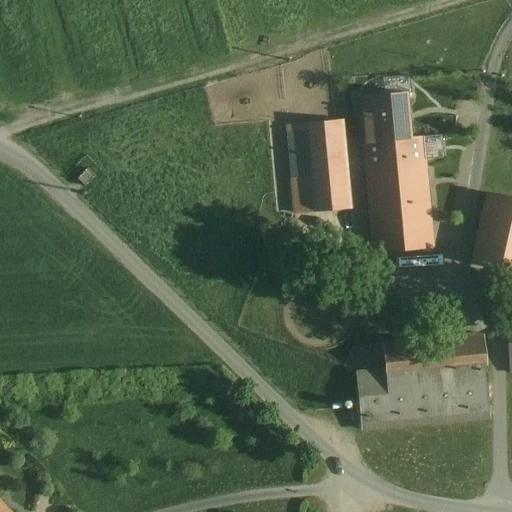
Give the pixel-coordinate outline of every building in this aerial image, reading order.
[(367,143),(410,139),(406,96),(364,100),(367,143)] [(348,207),(340,123),(306,126),(312,212),(348,207)] [(410,139),(367,143),(363,143),(373,252),(433,245),(423,139),(410,139)] [(511,200),(490,195),(475,262),(511,270),(511,200)] [(382,343),(385,371),(386,384),(487,375),(483,334),(382,343)] [(490,414),(487,375),(386,384),(385,371),(356,373),(360,425),(490,414)] [(9,511),(0,502),(0,511),(9,511)]
